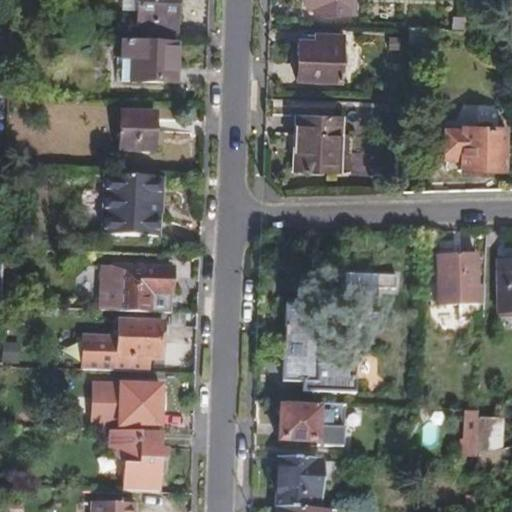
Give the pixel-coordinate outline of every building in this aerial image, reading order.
[(132,25),(173,26),(173,0),(119,0),(119,4),(133,5),(132,25)] [(348,7),(348,0),(300,0),(301,10),(320,11),(320,16),(347,17),(348,12),(348,7)] [(457,31),(457,18),(446,18),(446,31),(457,31)] [(420,45),(421,29),(402,28),(402,44),(420,45)] [(290,41),(289,81),(333,82),(335,36),(307,35),(307,42),(290,41)] [(394,51),(394,39),(383,38),(383,51),(394,51)] [(171,44),(118,42),(117,60),(126,60),(125,83),(170,85),(171,44)] [(126,60),(117,60),(116,83),(125,83),(126,60)] [(112,150),(148,151),(149,114),(113,113),(112,150)] [(291,115),(290,175),(334,175),(334,116),(291,115)] [(496,171),(496,132),(455,132),(455,135),(439,135),(439,162),(456,162),(456,171),(496,171)] [(157,180),(99,178),(97,237),(155,240),(157,180)] [(472,286),(472,257),(432,258),(433,305),(455,305),(455,319),(479,319),(478,286),(472,286)] [(493,312),(511,311),(511,259),(492,261),(493,312)] [(97,266),(95,311),(146,312),(147,295),(158,295),(159,269),(97,266)] [(373,317),(373,292),(373,279),(343,278),(342,317),(373,317)] [(392,279),(373,279),(373,292),(392,292),(392,279)] [(295,313),(295,308),(281,308),(278,383),(297,384),(297,393),(349,395),(349,378),(343,378),(344,368),(311,367),(313,313),(295,313)] [(157,327),(113,326),(113,345),(79,344),(78,375),(138,377),(138,370),(143,370),(144,364),(156,364),(157,327)] [(21,367),(22,346),(4,346),(4,367),(21,367)] [(113,426),(113,386),(113,383),(86,382),(85,431),(103,432),(113,432),(113,426)] [(151,387),(113,386),(113,426),(150,427),(151,387)] [(430,405),(431,394),(422,394),(422,405),(430,405)] [(336,450),(338,409),(313,408),(312,413),(274,412),(272,444),(311,446),(311,448),(336,450)] [(470,454),(471,411),(459,411),(458,439),(454,439),(454,456),(470,457),(470,454)] [(496,447),(496,417),(473,417),(472,452),(496,447)] [(115,492),(152,494),(154,460),(160,460),(160,449),(155,448),(155,433),(103,432),(102,452),(116,464),(115,492)] [(501,484),(502,447),(470,454),(470,457),(469,467),(483,468),(483,483),(501,484)] [(307,510),(308,460),(271,459),(270,510),(275,510),(307,510)] [(468,511),(468,496),(460,496),(460,511),(468,511)] [(86,511),(128,511),(129,504),(86,503),(86,511)]
